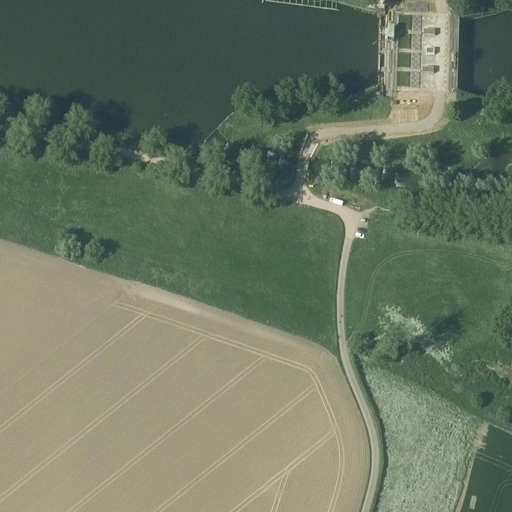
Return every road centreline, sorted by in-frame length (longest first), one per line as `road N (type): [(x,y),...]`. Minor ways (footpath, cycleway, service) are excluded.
road 1 (unclassified): [(365,511),(376,444),(337,338),(351,219),(299,198),(301,177)]
road 2 (track): [(299,198),(0,126)]
road 3 (track): [(511,221),(346,213)]
